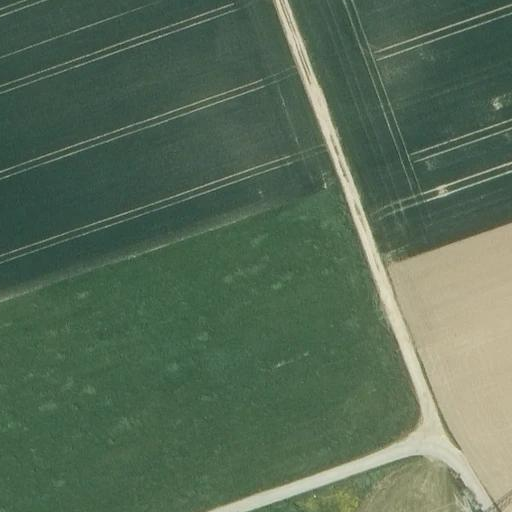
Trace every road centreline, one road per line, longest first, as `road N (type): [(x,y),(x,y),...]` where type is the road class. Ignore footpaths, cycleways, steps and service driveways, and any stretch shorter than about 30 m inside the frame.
road 1 (track): [(445,446),(284,0)]
road 2 (track): [(254,511),(445,446),(488,511)]
